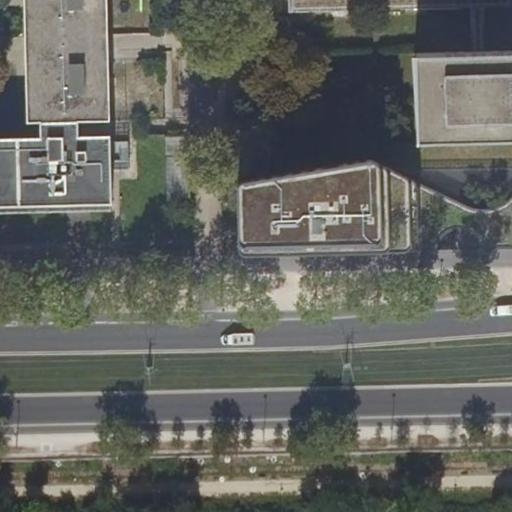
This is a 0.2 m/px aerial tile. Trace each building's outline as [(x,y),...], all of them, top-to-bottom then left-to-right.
[(76,139),(75,125),(101,124),(100,47),(98,0),(0,0),(0,207),(109,206),(108,138),(76,139)] [(287,0),(287,11),(470,7),(470,51),(483,51),(483,7),(511,6),(511,0),(287,0)] [(511,50),(483,51),(470,51),(420,52),(421,138),(511,135),(511,50)] [(164,137),(137,137),(138,176),(165,176),(164,137)] [(374,167),(252,187),(253,257),(371,253),(511,250),(511,199),(500,209),(468,207),(374,167)]
